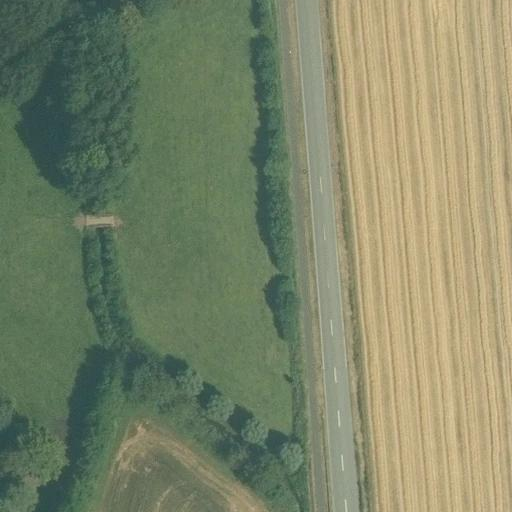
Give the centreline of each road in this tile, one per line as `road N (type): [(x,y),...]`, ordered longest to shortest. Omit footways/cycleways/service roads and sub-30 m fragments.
road 1 (secondary): [(306,0),(345,511)]
road 2 (residential): [(144,0),(81,49),(0,76)]
